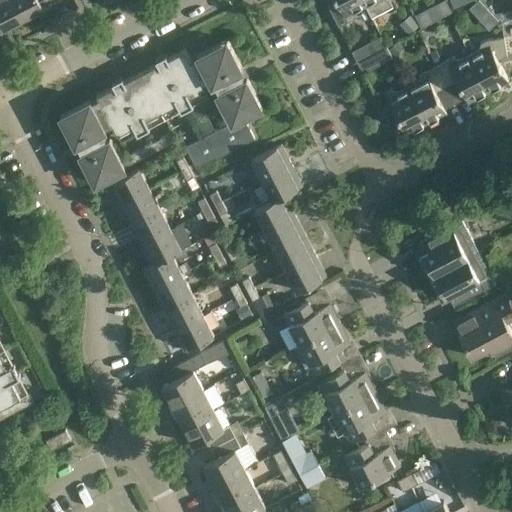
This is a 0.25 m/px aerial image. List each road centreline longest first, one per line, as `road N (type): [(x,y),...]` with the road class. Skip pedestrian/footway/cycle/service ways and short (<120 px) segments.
road 1 (residential): [(133,446),(93,348),(91,269),(5,99)]
road 2 (residential): [(456,456),(355,260),(379,187)]
road 3 (residential): [(379,187),(279,0)]
road 4 (residential): [(5,99),(189,0)]
road 5 (residential): [(379,187),(511,120)]
road 6 (residential): [(6,511),(133,446)]
